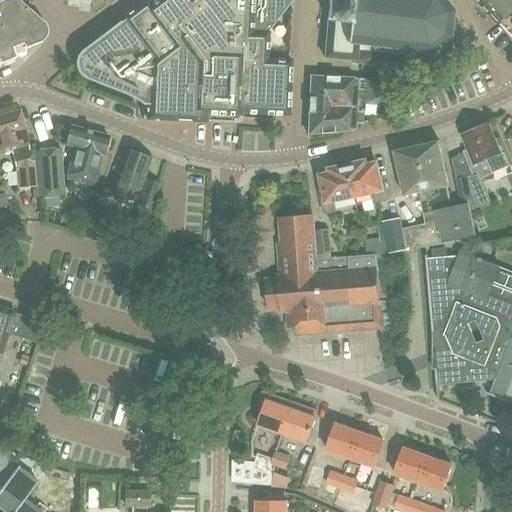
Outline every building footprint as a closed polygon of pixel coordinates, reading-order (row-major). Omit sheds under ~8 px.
[(0,0),(0,63),(16,57),(14,53),(41,42),(44,41),(46,38),(48,35),(48,32),(48,29),(46,25),(44,22),(19,0),(0,0)] [(129,96),(134,99),(143,105),(147,105),(147,120),(205,123),(206,114),(240,116),(240,113),(288,116),(291,60),(267,59),(268,33),(257,33),(289,4),(291,1),(291,0),(155,0),(147,7),(144,3),(81,50),(79,52),(78,54),(77,56),(76,58),(76,59),(75,62),(75,64),(75,65),(76,68),(76,70),(77,72),(79,74),(79,75),(81,76),(83,78),(86,80),(126,95),(129,96)] [(450,38),(451,30),(455,30),(456,19),(452,18),(453,12),(443,0),(330,0),(323,57),(354,61),(353,63),(402,70),(405,51),(428,54),(450,38)] [(511,0),(473,0),(497,26),(498,25),(511,40),(511,0)] [(363,101),(388,102),(389,80),(311,77),(308,135),(356,131),(356,125),(364,123),(364,112),(357,111),(358,97),(363,97),(363,101)] [(18,188),(37,187),(34,165),(20,111),(0,115),(0,153),(11,151),(16,170),(18,188)] [(494,174),(494,173),(511,165),(511,164),(500,138),(495,140),(489,124),(462,136),(468,150),(464,152),(473,174),(478,172),(481,180),(494,174)] [(67,180),(93,187),(102,156),(103,156),(108,137),(71,127),(65,146),(75,149),(67,180)] [(440,141),(394,152),(404,197),(419,193),(426,224),(403,229),(407,248),(408,252),(476,236),(469,204),(452,208),(448,187),(450,186),(440,141)] [(34,152),(37,187),(38,199),(41,198),(43,215),(53,214),(54,200),(54,197),(64,197),(60,150),(34,152)] [(140,189),(151,159),(126,150),(115,181),(111,193),(135,201),(139,189),(140,189)] [(359,160),(346,163),(354,196),(375,191),(377,202),(389,200),(384,178),(382,178),(379,164),(369,167),(368,162),(360,164),(359,160)] [(317,178),(320,192),(319,192),(324,214),(336,211),(333,201),(354,196),(346,163),(333,166),(334,170),(326,172),(327,176),(317,178)] [(511,174),(494,179),(499,200),(511,196),(511,174)] [(459,201),(472,199),(468,177),(455,179),(459,201)] [(137,210),(149,214),(159,184),(147,180),(137,210)] [(82,225),(96,221),(89,197),(67,204),(71,218),(78,215),(82,225)] [(313,217),(280,220),(282,245),(277,245),(280,280),(266,281),(268,311),(281,310),(281,313),(287,312),(288,329),(297,328),(297,335),(382,328),(376,256),(332,259),(332,258),(320,260),(315,230),(314,230),(313,217)] [(368,253),(407,248),(403,229),(400,218),(383,222),(387,237),(365,240),(368,253)] [(320,260),(332,258),(332,254),(333,254),(330,228),(315,230),(320,260)] [(511,273),(482,262),(461,253),(460,256),(429,259),(440,386),(495,381),(491,393),(489,393),(488,394),(511,403),(511,273)] [(0,356),(8,332),(14,311),(0,306),(0,356)] [(37,342),(44,321),(14,311),(8,332),(37,342)] [(283,434),(291,409),(284,407),(283,400),(263,393),(258,406),(263,411),(258,426),(283,434)] [(299,406),(297,411),(291,409),(283,434),(307,443),(316,418),(315,418),(317,412),(299,406)] [(351,458),(360,433),(335,425),(326,450),(351,458)] [(360,433),(351,458),(376,467),(385,442),(360,433)] [(419,482),(428,457),(403,449),(394,474),(419,482)] [(291,458),(276,453),(273,463),(272,465),(276,466),(272,486),(287,488),(290,480),(275,475),(276,466),(287,470),(291,458)] [(428,457),(419,482),(444,491),(453,466),(428,457)] [(272,465),(273,463),(259,459),(255,471),(253,471),(252,484),(272,486),(276,466),(272,465)] [(321,490),(327,470),(313,465),(306,485),(321,490)] [(44,474),(55,477),(58,470),(46,466),(44,474)] [(44,511),(47,509),(38,503),(34,508),(24,500),(37,483),(17,467),(0,489),(0,508),(4,511),(44,511)] [(69,473),(58,470),(55,477),(67,481),(69,473)] [(326,485),(324,491),(335,495),(337,488),(340,490),(345,475),(331,470),(326,485)] [(342,490),(339,498),(351,502),(354,494),(359,480),(345,475),(340,490),(342,490)] [(380,480),(378,488),(372,504),(387,510),(396,485),(380,480)] [(372,504),(378,488),(364,483),(355,507),(369,511),(372,504)] [(94,511),(105,511),(105,489),(94,490),(94,511)] [(146,511),(146,507),(149,507),(150,492),(126,491),(125,506),(132,506),(132,511),(146,511)] [(394,509),(392,511),(408,511),(413,499),(399,494),(395,506),(394,509)] [(446,511),(447,511),(413,499),(408,511),(446,511)] [(287,511),(287,501),(258,501),(257,511),(287,511)]
